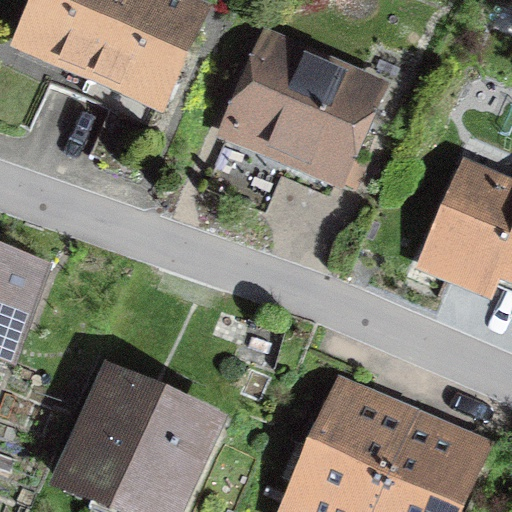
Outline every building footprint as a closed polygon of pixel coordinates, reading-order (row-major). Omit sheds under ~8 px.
[(84,85),(123,0),(37,0),(13,53),(84,85)] [(181,0),(123,0),(84,85),(161,121),(211,13),(181,0)] [(366,40),(352,72),(348,81),(301,61),(305,53),(262,34),(215,143),(341,197),(388,88),(407,97),(422,64),(366,40)] [(511,182),(498,177),(454,282),(511,306),(511,182)] [(60,274),(0,252),(0,364),(24,373),(60,274)] [(189,511),(229,427),(110,371),(52,493),(94,511),(189,511)] [(372,511),(414,415),(347,385),(291,511),(372,511)] [(414,415),(372,511),(471,511),(498,451),(414,415)]
